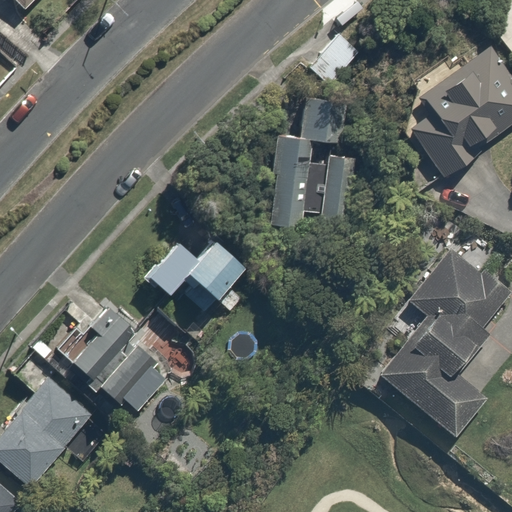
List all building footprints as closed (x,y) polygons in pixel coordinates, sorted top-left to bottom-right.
[(361,49),(343,30),(310,62),(328,81),(361,49)] [(426,90),(399,109),(442,171),(473,150),(471,148),(511,119),(511,78),(490,46),(472,58),(456,35),(410,68),(426,90)] [(304,128),(280,125),(267,222),(335,231),(347,142),(342,141),(347,103),(308,97),(304,128)] [(202,259),(180,237),(143,274),(165,295),(183,277),(225,318),(248,295),(235,282),(254,263),(226,235),(202,259)] [(495,277),(451,242),(406,300),(423,314),(375,374),(458,441),(496,393),(460,365),(495,321),(487,314),(508,287),(495,277)] [(52,340),(135,416),(173,375),(163,366),(175,353),(117,300),(100,319),(84,305),(52,340)] [(33,391),(0,429),(0,450),(36,482),(99,409),(32,351),(13,374),(33,391)] [(0,511),(22,511),(35,497),(0,465),(0,511)]
